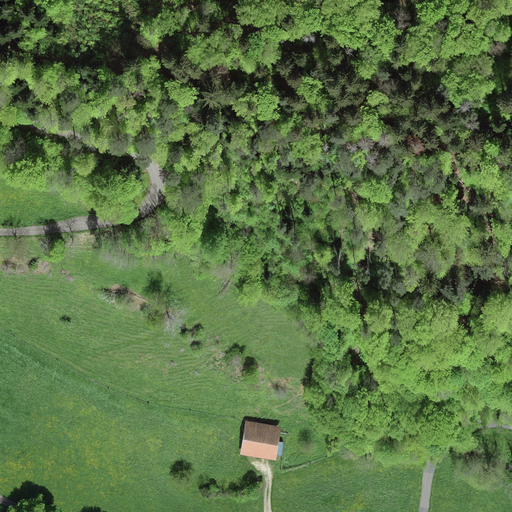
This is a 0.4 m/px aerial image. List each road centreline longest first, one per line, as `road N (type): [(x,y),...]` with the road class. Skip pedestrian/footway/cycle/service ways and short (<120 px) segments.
road 1 (unclassified): [(0,112),(135,154),(160,180),(157,195),(132,214),(0,232)]
road 2 (unclassified): [(423,511),(430,463),(442,444),(478,425),(511,425)]
